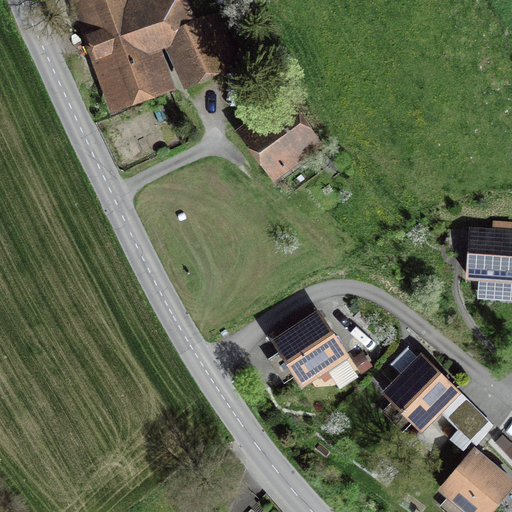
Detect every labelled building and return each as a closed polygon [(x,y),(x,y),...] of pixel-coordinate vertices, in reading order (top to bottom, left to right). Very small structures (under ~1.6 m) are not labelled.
[(129,0),(81,0),(118,97),(160,82),(145,39),(167,31),(159,11),(170,7),(175,5),(174,3),(172,0),(137,0),(131,3),(129,0)] [(201,18),(168,33),(189,80),(236,59),(217,17),(203,23),(201,18)] [(313,142),(282,99),(278,103),(282,108),(248,133),(275,169),(280,165),(286,172),(300,162),(295,155),(313,142)] [(511,279),(511,233),(511,223),(494,222),(493,232),(471,231),(468,276),(511,279)] [(346,355),(319,313),(275,342),(302,384),(346,355)] [(421,355),(385,392),(421,428),(438,410),(457,391),(421,355)] [(475,408),(457,391),(438,410),(457,428),(475,408)] [(492,424),(475,408),(457,428),(474,443),(492,424)] [(489,511),(511,485),(511,482),(473,450),(441,488),(469,511),(489,511)]
